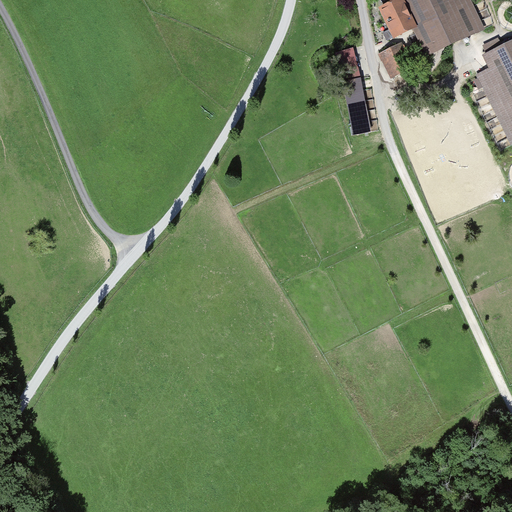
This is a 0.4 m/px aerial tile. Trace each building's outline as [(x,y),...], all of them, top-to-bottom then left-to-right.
[(394,38),(414,29),(400,0),(397,0),(380,8),(394,38)] [(400,0),(414,29),(428,57),(486,29),(471,0),(400,0)] [(402,43),(379,54),(391,79),(414,68),(402,43)] [(511,43),(485,57),(492,70),(480,76),(511,141),(511,43)] [(344,82),(354,135),(372,133),(362,78),(354,48),(336,53),(344,82)]
